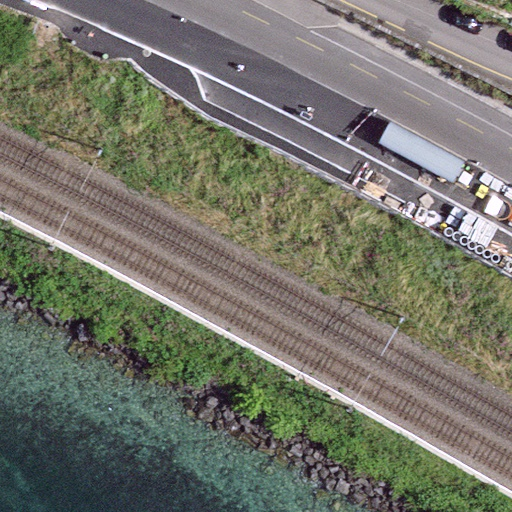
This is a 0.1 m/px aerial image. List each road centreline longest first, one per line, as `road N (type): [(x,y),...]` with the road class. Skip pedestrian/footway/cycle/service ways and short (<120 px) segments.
road 1 (primary): [(146,0),(511,184)]
road 2 (residential): [(369,0),(511,64)]
